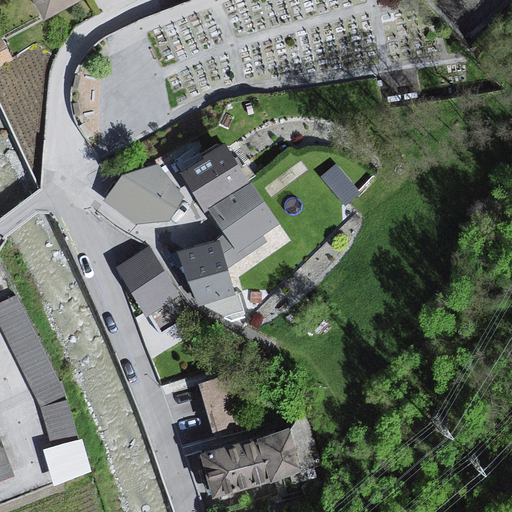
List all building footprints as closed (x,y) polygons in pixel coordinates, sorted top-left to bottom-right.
[(35,0),(51,27),(92,0),(35,0)] [(227,148),(180,174),(221,236),(212,244),(226,269),(263,247),(258,238),(280,224),(227,148)] [(181,197),(159,165),(120,174),(105,199),(136,223),(168,219),(181,197)] [(212,244),(178,255),(194,286),(195,309),(231,303),(226,269),(212,244)] [(148,250),(116,272),(132,296),(144,322),(181,298),(174,273),(148,250)] [(17,301),(0,309),(0,326),(41,408),(50,450),(76,444),(70,405),(63,388),(17,301)] [(218,425),(240,415),(219,370),(197,380),(218,425)] [(293,424),(192,454),(208,498),(305,467),(293,424)] [(0,474),(13,470),(0,434),(0,474)]
